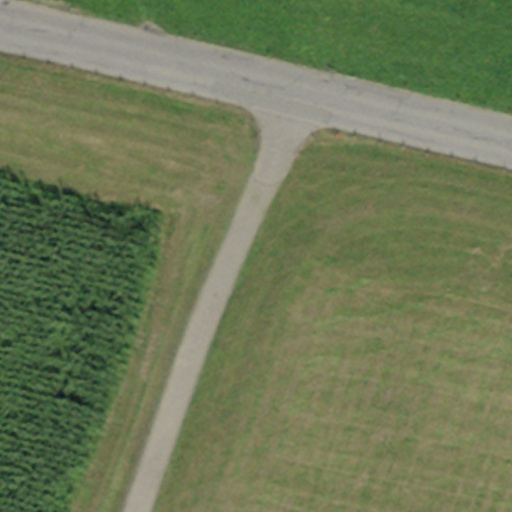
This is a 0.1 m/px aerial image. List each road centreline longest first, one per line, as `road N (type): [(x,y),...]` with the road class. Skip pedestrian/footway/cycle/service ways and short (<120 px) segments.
road 1 (unclassified): [(293,95),(146,511)]
road 2 (residential): [(0,24),(293,95)]
road 3 (residential): [(293,95),(511,145)]
